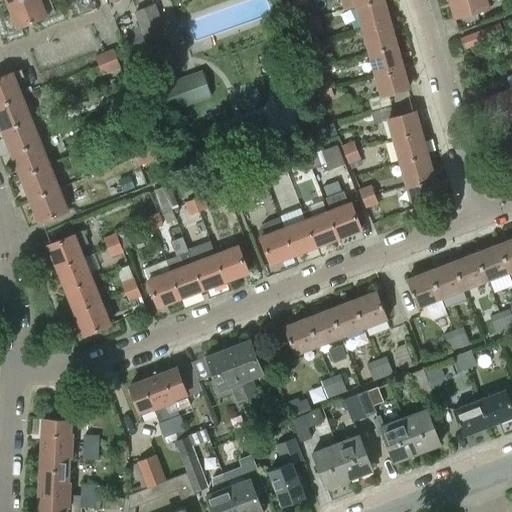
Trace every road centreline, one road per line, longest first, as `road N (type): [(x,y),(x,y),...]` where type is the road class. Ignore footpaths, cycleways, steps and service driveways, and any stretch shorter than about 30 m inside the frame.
road 1 (residential): [(12,374),(101,362),(478,218)]
road 2 (residential): [(478,218),(416,0)]
road 3 (residential): [(12,374),(0,220)]
road 4 (residential): [(6,511),(12,374)]
road 5 (residential): [(398,511),(511,467)]
